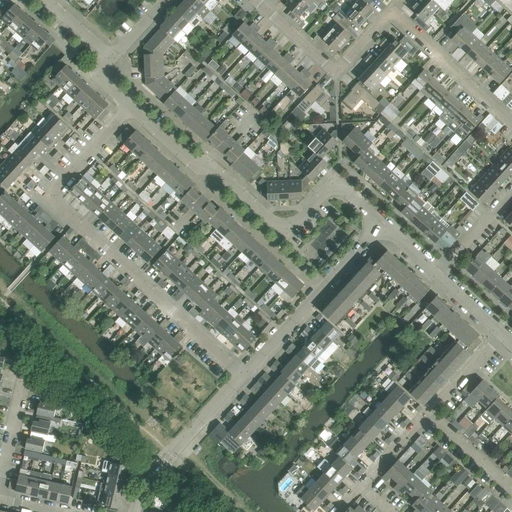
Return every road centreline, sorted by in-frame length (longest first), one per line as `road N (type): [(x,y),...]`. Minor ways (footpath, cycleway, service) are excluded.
road 1 (residential): [(243,375),(51,203),(50,193),(129,106)]
road 2 (residential): [(381,222),(344,189),(326,188),(292,226),(276,223),(129,106)]
road 3 (residential): [(361,486),(501,334)]
road 4 (residential): [(243,375),(381,222)]
road 5 (residential): [(263,8),(336,69),(391,10)]
road 6 (residential): [(136,511),(142,490),(243,375)]
road 7 (residential): [(511,124),(391,10)]
road 8 (residential): [(0,487),(25,366)]
